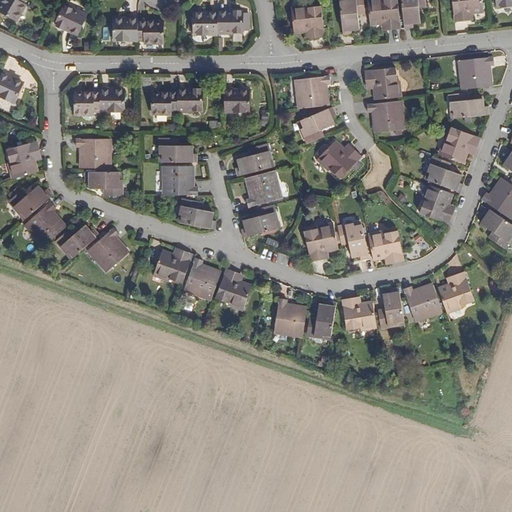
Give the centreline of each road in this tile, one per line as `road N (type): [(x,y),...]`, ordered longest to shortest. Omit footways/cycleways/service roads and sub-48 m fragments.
road 1 (residential): [(235,254),(337,287),(433,264),(454,244),(511,76)]
road 2 (residential): [(54,62),(63,183),(78,197),(235,254)]
road 3 (residential): [(272,63),(54,62)]
road 4 (residential): [(511,39),(343,57)]
road 5 (residential): [(343,57),(351,125),(376,154),(379,185)]
